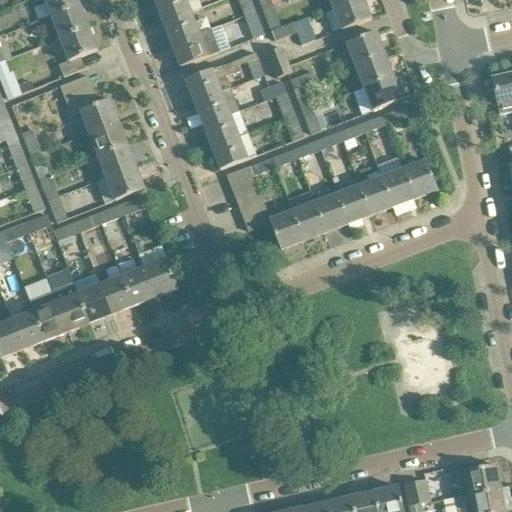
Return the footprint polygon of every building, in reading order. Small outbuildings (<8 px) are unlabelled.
[(45,0),(52,18),(80,7),(77,0),(45,0)] [(156,0),(155,1),(163,23),(191,12),(186,0),(156,0)] [(237,0),(245,17),(255,13),(250,0),(237,0)] [(258,0),(263,11),(272,7),(269,0),(258,0)] [(329,0),(333,9),(357,0),(329,0)] [(364,0),(357,0),(333,9),(342,32),(372,21),(364,0)] [(52,18),(61,40),(89,29),(80,7),(52,18)] [(263,11),(272,33),(281,30),(280,28),(272,7),(263,11)] [(163,23),(172,46),(200,35),(200,34),(191,12),(163,23)] [(255,13),(245,17),(254,41),(264,37),(255,13)] [(281,30),(272,33),(275,43),(298,34),(294,23),(280,28),(281,30)] [(89,29),(61,40),(61,41),(49,45),(58,66),(69,62),(70,63),(59,67),(64,79),(86,70),(81,59),(98,52),(89,29)] [(200,35),(172,46),(181,69),(218,54),(209,30),(200,34),(200,35)] [(347,45),(356,68),(386,56),(377,33),(347,45)] [(277,80),(291,74),(282,50),(267,55),(277,80)] [(265,77),(256,55),(245,59),(247,64),(253,81),(254,83),(265,78),(265,77)] [(356,68),(364,90),(395,78),(386,56),(356,68)] [(186,82),(195,105),(231,91),(230,87),(226,77),(237,73),(234,64),(222,68),(186,82)] [(7,75),(0,77),(0,80),(8,101),(22,95),(21,91),(19,87),(13,72),(10,73),(7,75)] [(290,82),(294,92),(305,88),(314,84),(317,83),(313,73),(290,82)] [(511,75),(493,80),(501,116),(511,113),(511,75)] [(82,117),(89,136),(119,124),(110,101),(100,106),(88,78),(70,85),(60,89),(70,116),(73,121),(82,117)] [(395,78),(364,90),(373,113),(403,101),(395,78)] [(264,103),(275,99),(287,94),(282,84),(260,93),(264,103)] [(294,92),(302,112),(312,108),(305,88),(294,92)] [(195,105),(203,127),(240,113),(231,91),(195,105)] [(275,99),(284,121),(296,117),(287,94),(275,99)] [(0,100),(0,125),(10,122),(1,100),(0,100)] [(328,130),(319,106),(312,108),(321,132),(328,130)] [(406,107),(383,116),(387,127),(410,119),(406,107)] [(312,108),(302,112),(311,137),(321,132),(312,108)] [(203,127),(212,149),(248,135),(240,113),(203,127)] [(383,116),(361,125),(365,136),(387,127),(383,116)] [(296,117),(284,121),(285,122),(293,143),(305,139),(296,117)] [(0,144),(6,142),(9,148),(18,144),(10,122),(0,125),(0,144)] [(89,136),(98,158),(128,146),(119,124),(89,136)] [(361,125),(339,134),(343,144),(365,136),(361,125)] [(22,135),(31,158),(42,154),(33,131),(22,135)] [(339,134),(317,143),(321,153),(343,144),(339,134)] [(248,135),(212,149),(221,172),(257,158),(248,135)] [(317,143),(295,151),(298,161),(321,153),(317,143)] [(9,148),(17,170),(27,166),(18,144),(9,148)] [(98,158),(106,180),(136,168),(128,146),(98,158)] [(295,151),(273,160),(276,169),(298,161),(295,151)] [(31,158),(39,181),(51,176),(48,169),(42,154),(31,158)] [(273,160),(250,169),(254,178),(276,169),(273,160)] [(427,162),(404,170),(415,201),(438,193),(427,162)] [(17,170),(26,192),(35,188),(27,166),(17,170)] [(136,168),(106,180),(115,203),(141,193),(145,191),(145,190),(136,168)] [(227,178),(232,189),(254,180),(254,178),(250,169),(227,178)] [(404,170),(382,179),(393,210),(415,201),(404,170)] [(370,183),(359,187),(371,218),(393,210),(382,179),(379,172),(367,177),(370,183)] [(39,181),(48,203),(59,198),(51,176),(39,181)] [(232,189),(236,200),(259,191),(254,180),(232,189)] [(347,192),(337,196),(349,227),(371,218),(359,187),(357,180),(344,184),(347,192)] [(35,188),(26,192),(34,215),(44,211),(35,188)] [(236,200),(240,211),(263,202),(259,191),(236,200)] [(337,196),(315,204),(327,235),(349,227),(337,196)] [(59,198),(48,203),(57,225),(68,221),(63,207),(59,198)] [(143,198),(120,207),(124,218),(147,209),(143,198)] [(80,217),(74,202),(63,207),(68,221),(80,217)] [(240,211),(244,222),(267,213),(265,208),(263,202),(240,211)] [(309,206),(299,210),(293,213),(304,243),(327,235),(315,204),(309,206)] [(120,207),(98,216),(102,227),(124,218),(120,207)] [(249,233),(272,225),(270,221),(267,213),(244,222),(249,233)] [(270,221),(272,225),(281,252),(304,243),(293,213),(274,220),(270,221)] [(98,216),(75,225),(79,235),(102,227),(98,216)] [(46,217),(24,226),(28,235),(50,227),(46,217)] [(79,235),(75,225),(54,234),(58,244),(79,235)] [(24,226),(2,234),(6,244),(28,235),(24,226)] [(167,261),(144,270),(156,300),(179,291),(167,261)] [(144,270),(122,279),(134,308),(156,300),(144,270)] [(122,279),(100,287),(112,317),(134,308),(122,279)] [(74,285),(52,294),(67,334),(89,326),(78,296),(74,285)] [(100,287),(78,296),(89,326),(112,317),(100,287)] [(34,313),(33,313),(45,343),(67,334),(52,294),(30,303),(34,313)] [(33,313),(12,322),(23,352),(45,343),(33,313)] [(23,352),(12,322),(0,326),(0,358),(1,361),(23,352)] [(456,474),(461,499),(461,500),(502,492),(497,467),(456,474)] [(405,487),(410,509),(419,506),(431,504),(426,482),(405,487)] [(404,511),(399,488),(376,493),(380,511),(404,511)] [(505,511),(502,492),(461,500),(461,499),(455,500),(457,511),(505,511)] [(380,511),(376,493),(352,499),(354,511),(380,511)] [(354,511),(352,499),(328,504),(330,511),(354,511)]
